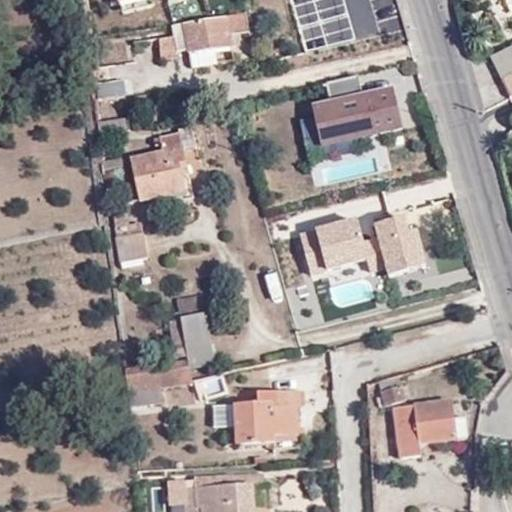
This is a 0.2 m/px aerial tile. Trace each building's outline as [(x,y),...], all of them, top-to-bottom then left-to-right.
[(240,38),(248,37),(245,17),(230,20),(182,27),(172,28),(173,39),(157,42),(160,60),(177,58),(176,52),(185,51),(186,56),(229,50),(227,40),(240,38)] [(240,48),(240,38),(227,40),(229,50),(240,48)] [(229,50),(186,56),(188,71),(231,65),(229,50)] [(511,99),(511,50),(492,60),(511,99)] [(96,83),(97,98),(131,95),(129,80),(96,83)] [(309,105),(320,150),(401,131),(391,86),(309,105)] [(127,131),(125,120),(97,123),(98,135),(127,131)] [(191,192),(180,136),(150,142),(153,158),(131,161),(138,202),(191,192)] [(114,236),(141,233),(140,223),(128,224),(126,214),(110,216),(114,236)] [(421,271),(413,218),(375,223),(382,277),(421,271)] [(145,259),(141,233),(114,236),(118,262),(145,259)] [(188,359),(189,367),(215,362),(201,296),(177,300),(179,312),(174,313),(175,321),(180,321),(187,354),(188,359)] [(180,321),(175,321),(169,322),(174,357),(187,354),(180,321)] [(128,393),(162,387),(192,381),(189,367),(188,359),(124,368),(128,393)] [(403,383),(401,374),(378,381),(381,388),(403,383)] [(407,396),(403,383),(381,388),(385,402),(407,396)] [(128,393),(129,407),(163,400),(162,387),(128,393)] [(296,391),(268,393),(267,403),(254,404),(230,405),(233,446),(271,444),(271,438),(295,436),(293,407),(296,407),(296,391)] [(267,403),(268,393),(253,394),(254,404),(267,403)] [(420,444),(456,440),(454,420),(453,402),(394,410),(400,460),(420,457),(420,444)] [(212,405),(212,429),(230,429),(229,405),(212,405)] [(454,420),(456,440),(469,438),(467,418),(454,420)] [(253,511),(252,483),(173,488),(172,502),(183,503),(183,511),(253,511)]
